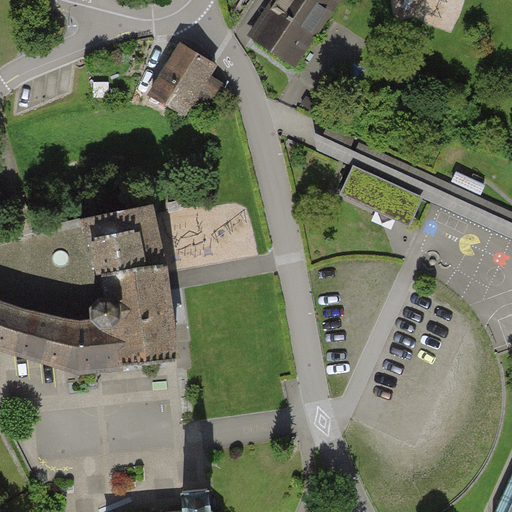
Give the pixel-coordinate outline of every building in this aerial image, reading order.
[(342,0),(280,0),(255,39),(298,67),(342,0)] [(217,67),(179,46),(153,91),(190,113),(217,67)] [(0,344),(80,370),(177,361),(174,310),(150,205),(82,220),(84,229),(93,228),(102,277),(112,276),(113,291),(106,293),(107,298),(100,299),(96,306),(95,318),(99,321),(79,325),(15,309),(0,304),(0,344)] [(511,511),(511,475),(495,511),(511,511)] [(209,511),(208,489),(183,492),(185,511),(209,511)]
